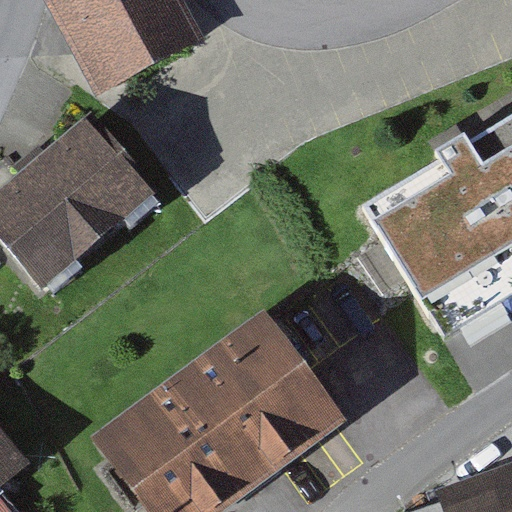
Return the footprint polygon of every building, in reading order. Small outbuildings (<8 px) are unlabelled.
[(180,0),(63,0),(55,5),(114,114),(213,61),(180,0)] [(511,117),(369,210),(462,353),(511,321),(511,117)] [(0,197),(0,241),(37,291),(152,206),(93,127),(0,197)] [(262,320),(91,445),(139,511),(219,511),(339,425),(262,320)] [(0,490),(23,472),(0,443),(0,490)] [(511,511),(511,470),(440,497),(445,511),(511,511)]
